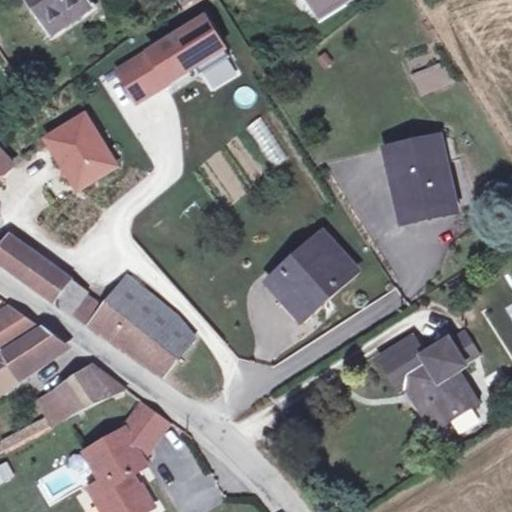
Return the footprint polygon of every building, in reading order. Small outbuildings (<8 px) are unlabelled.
[(31,0),(54,32),(90,7),(84,0),(31,0)] [(315,0),(324,13),(343,0),(315,0)] [(206,18),(120,73),(139,103),(195,67),(201,75),(230,57),(206,18)] [(117,166),(86,116),(49,140),(65,166),(69,163),(84,187),(117,166)] [(266,118),(249,125),(269,167),(285,160),(266,118)] [(405,220),(454,209),(439,141),(389,152),(405,220)] [(0,179),(14,167),(0,151),(0,179)] [(32,252),(12,236),(0,251),(0,261),(15,274),(32,252)] [(324,236),(272,284),(288,302),(292,298),(308,315),(356,271),(324,236)] [(54,268),(32,252),(15,274),(37,290),(54,268)] [(74,283),(54,268),(37,290),(57,305),(74,283)] [(106,307),(90,327),(164,377),(195,340),(180,321),(181,320),(129,278),(106,307)] [(106,307),(74,283),(57,305),(90,327),(106,307)] [(308,315),(292,298),(288,302),(303,319),(308,315)] [(511,321),(499,301),(482,312),(511,359),(511,321)] [(13,307),(0,315),(0,323),(14,345),(41,327),(13,307)] [(14,345),(0,323),(0,347),(3,352),(14,345)] [(43,328),(0,355),(0,389),(66,346),(43,328)] [(450,341),(466,367),(480,358),(464,332),(450,341)] [(441,427),(477,404),(457,372),(466,367),(450,341),(425,356),(413,338),(381,359),(400,390),(407,386),(416,380),(424,392),(420,394),(441,427)] [(50,419),(55,426),(77,415),(128,390),(98,368),(63,395),(60,392),(41,403),(50,419)] [(407,386),(414,398),(435,431),(441,427),(420,394),(424,392),(416,380),(407,386)] [(144,460),(171,422),(145,403),(125,430),(87,453),(103,482),(90,489),(103,511),(124,511),(128,510),(129,511),(148,511),(155,508),(142,486),(140,488),(133,476),(148,467),(144,460)] [(50,419),(5,443),(9,451),(55,426),(50,419)] [(0,467),(0,484),(13,478),(7,465),(0,467)]
